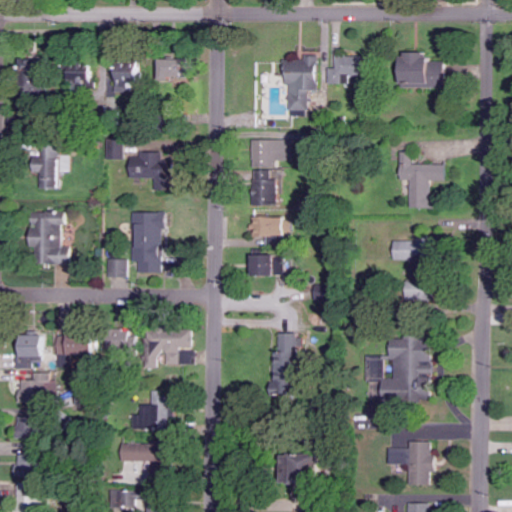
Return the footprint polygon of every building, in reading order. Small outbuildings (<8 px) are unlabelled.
[(446,87),(446,62),(425,61),(425,53),(398,52),(397,86),(446,87)] [(319,55),(306,55),(306,60),(284,60),(284,85),(291,85),(291,109),(309,109),(309,89),(319,90),(319,55)] [(336,67),(328,67),(327,83),(360,84),(360,56),(336,55),(336,67)] [(184,59),(159,58),(158,77),(183,78),(184,59)] [(117,93),(131,91),(130,83),(142,81),(140,60),(114,63),(117,93)] [(66,64),(67,87),(93,86),(92,63),(66,64)] [(108,158),(125,159),(125,139),(109,138),(108,158)] [(254,167),(278,167),(278,160),(296,160),(295,138),(253,139),(254,167)] [(72,172),(72,155),(62,155),(62,147),(47,147),(47,157),(33,157),(33,172),(45,171),(45,188),(62,188),(62,172),(72,172)] [(132,180),(164,178),(161,152),(130,154),(132,180)] [(447,164),(413,163),(413,155),(401,154),(400,180),(412,180),(411,207),(435,208),(436,182),(447,182),(447,164)] [(70,264),(70,249),(63,249),(64,212),(31,211),(31,247),(37,247),(37,264),(70,264)] [(141,273),(163,272),(163,244),(166,244),(166,212),(135,212),(135,262),(141,262),(141,273)] [(253,235),(282,236),(282,217),(253,216),(253,235)] [(423,260),(424,240),(395,240),(395,259),(423,260)] [(250,274),(285,276),(286,256),(250,255),(250,274)] [(110,277),(130,277),(130,259),(110,259),(110,277)] [(433,298),(431,284),(406,287),(408,301),(433,298)] [(109,344),(134,351),(139,333),(113,326),(109,344)] [(148,367),(160,367),(160,354),(168,354),(168,364),(197,364),(197,349),(194,349),(194,328),(148,329),(148,367)] [(279,362),(279,367),(299,368),(301,334),(283,333),(282,362),(279,362)] [(19,368),(41,367),(41,334),(18,335),(19,368)] [(66,353),(91,354),(91,338),(66,337),(66,353)] [(369,355),(369,381),(383,382),(383,400),(433,401),(434,338),(392,337),(391,356),(369,355)] [(36,380),(26,380),(25,401),(52,401),(52,386),(56,386),(57,373),(36,372),(36,380)] [(174,430),(175,402),(168,402),(168,391),(155,391),(155,404),(144,404),(144,415),(137,415),(137,429),(174,430)] [(391,448),(390,464),(411,464),(410,484),(434,485),(435,441),(412,441),(412,448),(391,448)] [(162,461),(163,445),(125,443),(124,460),(162,461)] [(279,455),(280,484),(299,484),(299,473),(316,472),(315,454),(279,455)] [(18,475),(32,477),(34,458),(20,457),(18,475)] [(43,510),(44,491),(21,489),(20,509),(35,510),(43,510)] [(139,508),(139,491),(115,491),(114,507),(139,508)] [(150,511),(173,511),(173,503),(150,503),(150,511)] [(435,511),(436,503),(412,503),(411,511),(435,511)]
